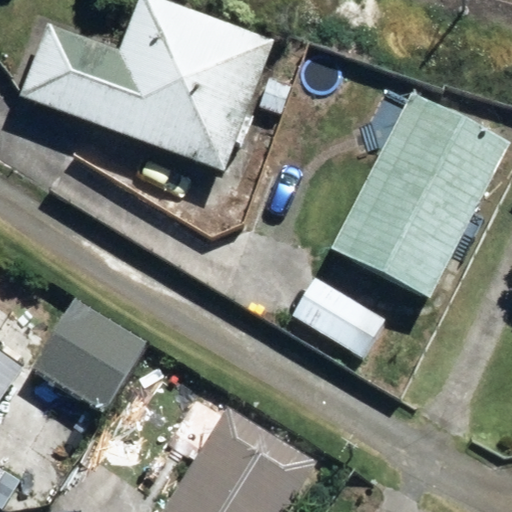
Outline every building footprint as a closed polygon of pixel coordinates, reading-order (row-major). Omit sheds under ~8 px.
[(46,30),(18,104),(223,181),(235,150),(240,152),(250,126),(245,124),(273,48),(145,0),(139,0),(118,56),(46,30)] [(510,149),(411,99),(329,257),(429,307),(510,149)] [(308,284),(287,319),(365,364),(386,329),(308,284)] [(68,303),(33,367),(105,407),(141,344),(68,303)] [(0,403),(23,371),(0,355),(0,403)] [(282,511),(308,470),(221,418),(191,400),(163,447),(193,465),(165,511),(282,511)]
